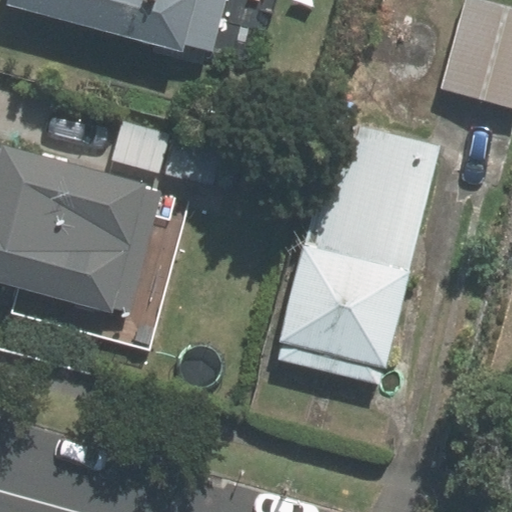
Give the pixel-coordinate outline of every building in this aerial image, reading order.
[(226,46),(238,0),(34,0),(34,1),(201,48),(203,40),(226,46)] [(434,0),(380,0),(377,10),(428,23),(434,0)] [(511,109),(511,13),(464,2),(440,92),(511,109)] [(380,383),(445,143),(341,115),(277,355),(380,383)] [(228,138),(149,117),(135,167),(214,188),(228,138)] [(169,226),(179,192),(161,189),(164,180),(21,142),(0,214),(0,213),(0,276),(1,277),(0,282),(0,313),(53,329),(63,295),(128,312),(129,306),(162,314),(185,230),(169,226)]
